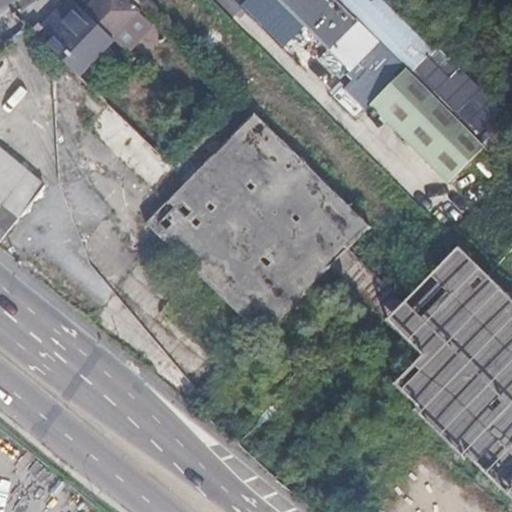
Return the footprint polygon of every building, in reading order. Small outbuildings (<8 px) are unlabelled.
[(56,38),(48,45),(58,55),(82,77),(116,41),(114,39),(87,12),(74,0),(70,0),(45,27),(56,38)] [(129,0),(98,0),(87,12),(114,39),(141,11),(129,0)] [(339,0),(279,0),(315,35),(344,5),(339,0)] [(339,0),(344,5),(378,39),(384,44),(412,72),(432,91),(461,60),(402,0),(339,0)] [(384,44),(378,39),(374,43),(379,49),(384,44)] [(454,185),(491,149),(432,91),(412,72),(377,107),(454,185)] [(108,102),(85,127),(117,157),(153,191),(177,166),(108,102)] [(254,113),(146,223),(261,337),(369,226),(254,113)] [(0,241),(24,211),(38,197),(36,195),(44,187),(0,148),(0,241)] [(153,191),(117,157),(88,186),(128,224),(157,195),(153,191)] [(309,421),(292,407),(278,423),(267,415),(254,432),(286,459),(300,442),(294,437),(309,421)]
